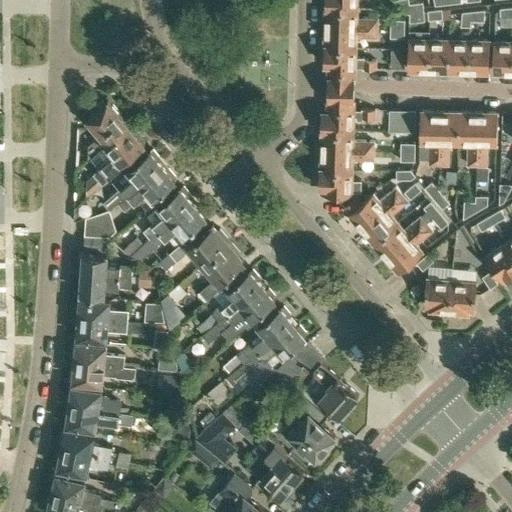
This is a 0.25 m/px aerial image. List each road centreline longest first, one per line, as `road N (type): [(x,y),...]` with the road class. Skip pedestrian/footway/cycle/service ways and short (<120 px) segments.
road 1 (unclassified): [(13,511),(39,351),(58,66)]
road 2 (unclassified): [(230,184),(423,413)]
road 3 (unclassified): [(446,392),(255,163)]
road 4 (unclassified): [(58,66),(115,68),(144,82),(230,184)]
road 5 (residential): [(511,92),(305,86)]
road 6 (unclassified): [(255,163),(170,61),(146,0)]
road 7 (primary): [(423,413),(330,511)]
